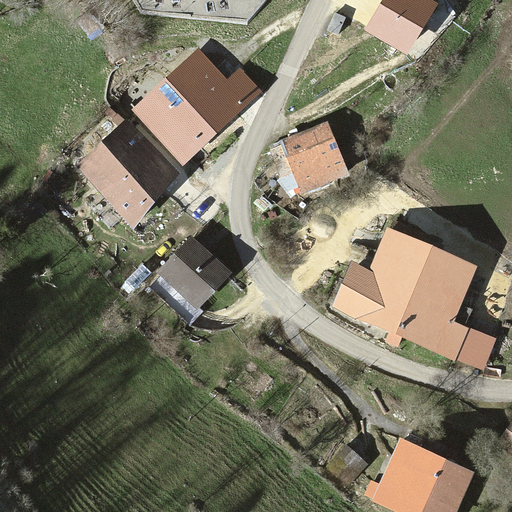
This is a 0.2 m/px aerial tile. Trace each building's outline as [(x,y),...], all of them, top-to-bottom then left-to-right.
[(427,0),(384,0),(367,29),(407,53),(436,5),(427,0)] [(344,18),(334,14),(328,30),(338,34),(344,18)] [(199,52),(136,112),(182,160),(254,91),(239,75),(229,84),(199,52)] [(125,123),(82,167),(131,215),(174,172),(125,123)] [(324,134),(278,156),(299,201),(345,179),(324,134)] [(473,268),(387,232),(370,273),(352,265),(334,306),(480,367),(492,340),(450,323),(473,268)] [(163,273),(195,305),(226,273),(193,242),(163,273)] [(511,424),(499,441),(511,450),(511,424)] [(404,446),(380,503),(401,511),(454,511),(470,474),(404,446)] [(365,463),(346,448),(328,470),(348,485),(365,463)]
